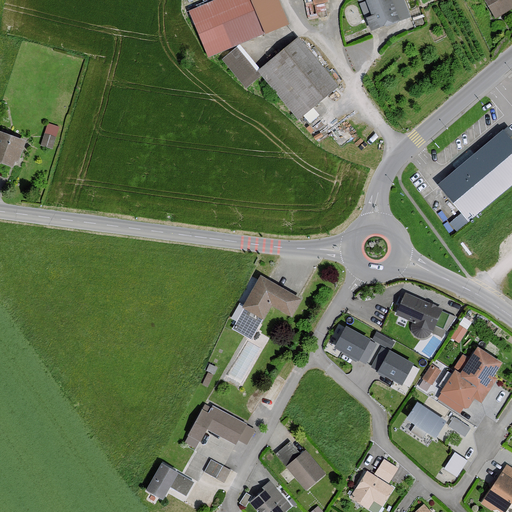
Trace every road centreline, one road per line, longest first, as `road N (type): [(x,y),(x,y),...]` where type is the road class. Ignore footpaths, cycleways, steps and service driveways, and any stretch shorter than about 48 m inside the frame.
road 1 (tertiary): [(0,211),(314,248)]
road 2 (residential): [(229,511),(227,494),(243,464),(361,267)]
road 3 (tertiary): [(511,56),(397,156),(377,192)]
